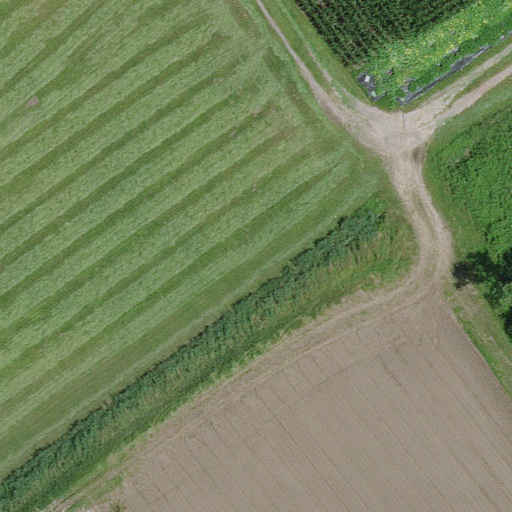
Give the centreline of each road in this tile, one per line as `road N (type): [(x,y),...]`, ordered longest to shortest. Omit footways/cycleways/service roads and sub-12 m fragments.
road 1 (track): [(393,131),(426,224),(511,360)]
road 2 (track): [(393,131),(359,120),(269,0)]
road 3 (track): [(511,53),(393,131)]
